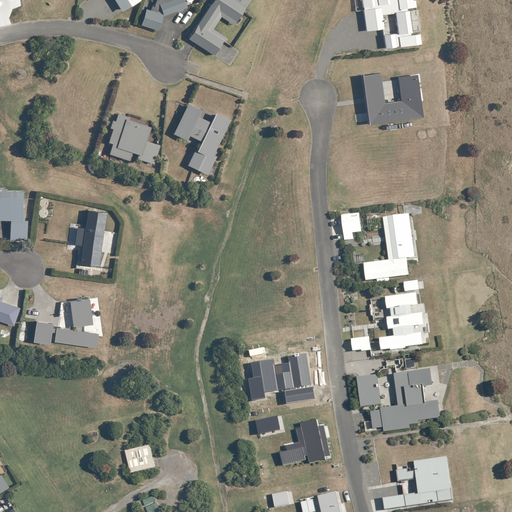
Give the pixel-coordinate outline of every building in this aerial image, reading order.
[(117,0),(125,13),(144,1),(143,0),(117,0)] [(160,0),(157,1),(149,10),(145,9),(139,24),(158,30),(162,16),(187,8),(184,0),(160,0)] [(250,0),(212,0),(188,39),(214,55),(226,37),(213,29),(221,17),(234,25),(250,0)] [(397,15),(398,34),(387,35),(388,50),(425,48),(424,33),(417,34),(416,11),(419,11),(418,0),(364,0),(364,9),(366,9),(367,32),(387,31),(386,16),(397,15)] [(381,73),(361,75),(368,124),(423,116),(417,74),(398,77),(401,101),(384,103),(381,73)] [(217,156),(214,155),(229,121),(188,103),(174,134),(187,140),(189,136),(197,140),(186,165),(205,173),(209,175),(217,156)] [(129,160),(132,153),(137,154),(136,158),(154,164),(160,145),(146,141),(151,126),(116,115),(108,143),(112,144),(109,154),(129,160)] [(26,224),(22,224),(23,190),(0,188),(0,219),(10,220),(10,239),(26,240),(26,224)] [(342,215),(346,240),(354,239),(354,233),(363,232),(360,213),(342,215)] [(390,278),(410,275),(408,258),(416,258),(410,214),(384,217),(390,260),(365,263),(367,281),(377,279),(378,283),(390,281),(390,278)] [(406,292),(420,290),(419,280),(405,282),(406,292)] [(419,305),(417,293),(386,297),(388,309),(391,309),(392,317),(388,317),(389,330),(394,329),(395,336),(380,338),(382,350),(391,349),(391,350),(407,348),(406,347),(424,345),(422,333),(415,333),(415,326),(425,325),(423,313),(413,314),(412,306),(419,305)] [(0,320),(14,326),(20,308),(0,301),(0,320)] [(81,327),(92,326),(89,301),(70,302),(73,327),(77,327),(77,331),(52,328),(52,324),(35,321),(32,342),(49,344),(50,341),(97,347),(98,334),(80,332),(81,327)] [(372,350),(370,337),(352,339),(354,351),(362,350),(362,352),(372,350)] [(431,369),(395,374),(399,406),(382,408),(382,410),(372,412),(374,429),(384,427),(385,432),(411,428),(410,425),(419,424),(418,421),(441,418),(439,401),(426,402),(424,387),(434,385),(431,369)] [(382,404),(378,375),(358,377),(362,407),(382,404)] [(132,473),(156,467),(150,445),(126,451),(132,473)] [(384,498),(386,510),(453,500),(451,490),(452,489),(447,457),(415,461),(416,471),(409,472),(408,469),(397,470),(399,482),(402,481),(404,495),(384,498)]
